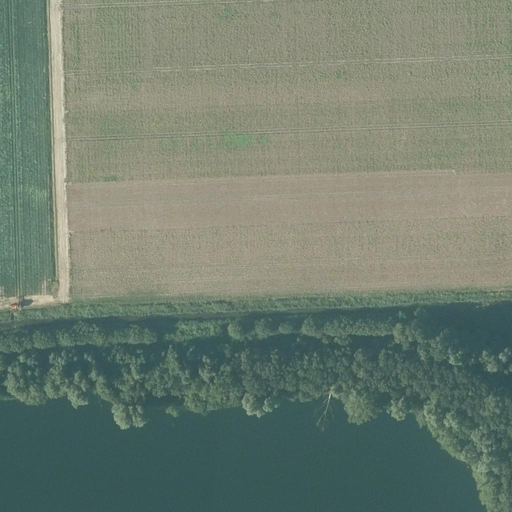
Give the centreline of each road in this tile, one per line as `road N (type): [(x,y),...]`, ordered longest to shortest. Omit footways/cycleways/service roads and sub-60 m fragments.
road 1 (track): [(0,352),(390,334)]
road 2 (track): [(238,389),(126,391),(84,377),(0,384)]
